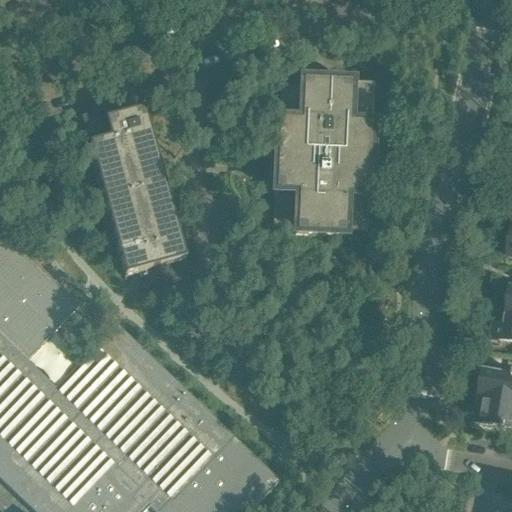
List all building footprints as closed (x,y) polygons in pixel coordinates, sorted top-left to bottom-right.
[(365,232),(372,83),(300,79),(300,86),(276,85),(271,216),(294,217),(293,236),(342,238),(342,231),(365,232)] [(143,293),(189,280),(142,111),(107,120),(113,142),(88,149),(124,278),(138,274),(143,293)] [(251,511),(279,484),(116,327),(55,391),(33,370),(26,363),(78,308),(0,233),(0,481),(31,511),(251,511)] [(511,316),(509,316),(507,327),(494,325),(491,340),(511,343),(511,316)] [(480,399),(482,399),(511,402),(511,377),(484,373),(480,399)] [(511,402),(482,399),(480,410),(467,408),(464,423),(503,429),(502,432),(505,432),(506,430),(511,430),(511,402)] [(381,413),(370,404),(364,413),(376,421),(381,413)]
